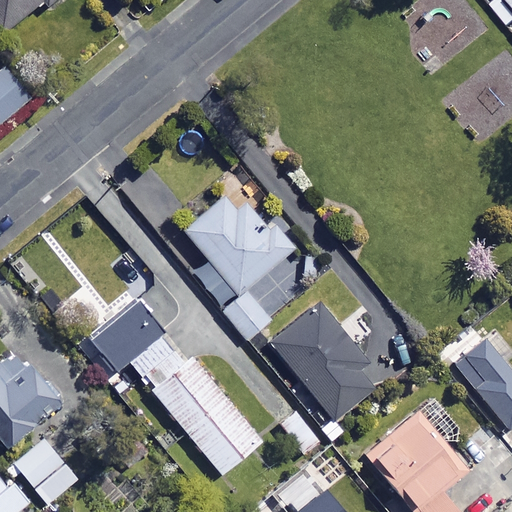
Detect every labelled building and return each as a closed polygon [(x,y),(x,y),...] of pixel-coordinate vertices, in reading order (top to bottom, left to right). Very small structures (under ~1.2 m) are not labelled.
[(58,0),(0,0),(0,34),(2,37),(46,3),(49,7),(58,0)] [(32,99),(6,69),(0,74),(0,125),(1,126),(32,99)] [(194,275),(248,340),(271,321),(245,291),(294,250),(275,228),(268,234),(248,209),(239,217),(226,201),(186,234),(210,262),(194,275)] [(186,360),(138,302),(90,341),(129,389),(141,378),(222,477),(262,444),(190,357),(186,360)] [(380,382),(322,307),(274,344),(332,419),(380,382)] [(511,356),(511,355),(494,333),(454,366),(507,432),(511,428),(511,377),(502,365),(511,356)] [(61,407),(15,352),(0,364),(0,439),(10,451),(61,407)] [(466,472),(416,412),(364,457),(410,511),(465,511),(446,489),(466,472)] [(79,481),(45,439),(14,464),(49,506),(79,481)] [(10,490),(0,478),(0,511),(19,511),(29,504),(14,487),(10,490)] [(347,511),(328,489),(299,511),(347,511)]
